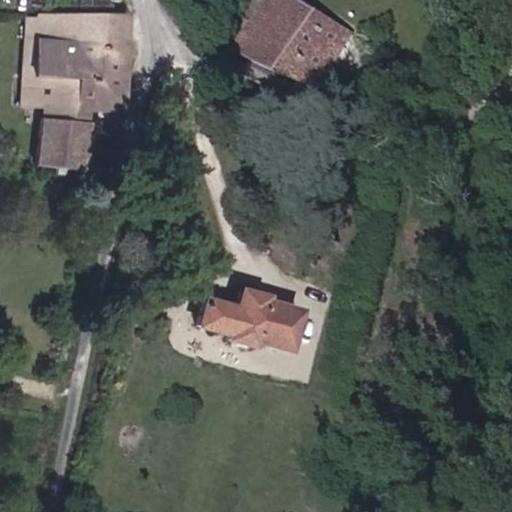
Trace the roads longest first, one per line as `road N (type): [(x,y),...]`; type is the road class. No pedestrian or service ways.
road 1 (unclassified): [(142,0),(149,73),(135,178),(56,511)]
road 2 (track): [(148,47),(226,66),(511,167)]
